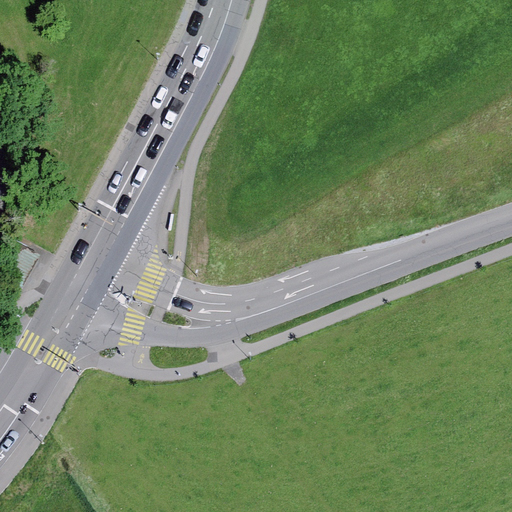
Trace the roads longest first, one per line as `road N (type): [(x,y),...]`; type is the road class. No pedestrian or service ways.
road 1 (tertiary): [(511,224),(261,316),(219,322),(144,308),(87,276)]
road 2 (primary): [(87,276),(190,75),(217,0)]
road 3 (track): [(323,511),(237,375),(219,322)]
road 4 (primary): [(20,393),(87,276)]
